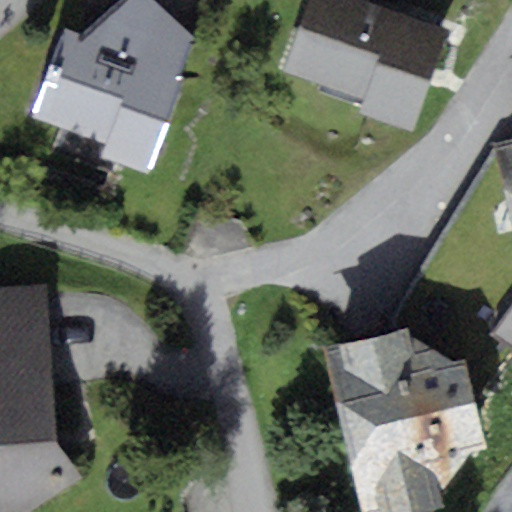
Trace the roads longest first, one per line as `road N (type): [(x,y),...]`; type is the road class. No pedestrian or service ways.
road 1 (residential): [(511,32),(450,123),(383,184),(310,243),(247,268),(221,295)]
road 2 (residential): [(221,295),(0,214)]
road 3 (residential): [(221,295),(254,511)]
